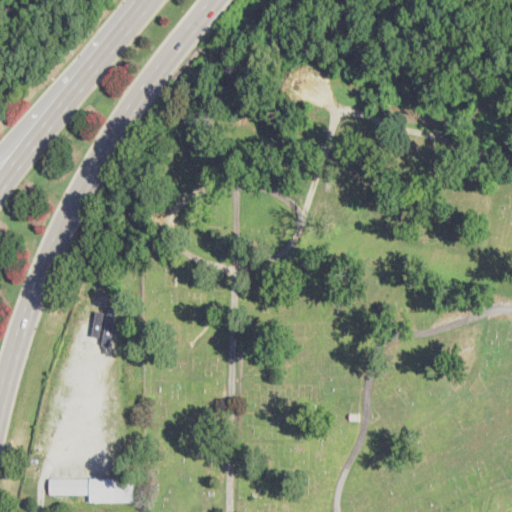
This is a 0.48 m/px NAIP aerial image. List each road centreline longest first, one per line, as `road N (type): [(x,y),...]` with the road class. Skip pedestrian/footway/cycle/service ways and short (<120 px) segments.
road 1 (primary): [(0,414),(50,259),(120,129),(164,68)]
road 2 (primary): [(151,0),(52,119)]
